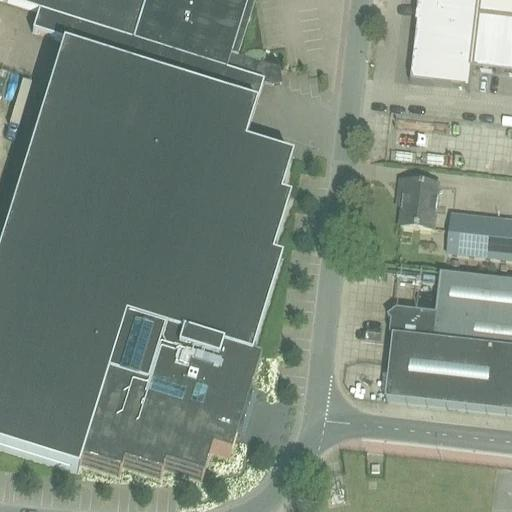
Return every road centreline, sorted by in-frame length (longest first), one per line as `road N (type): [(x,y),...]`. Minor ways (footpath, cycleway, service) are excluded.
road 1 (unclassified): [(312,420),(362,0)]
road 2 (unclassified): [(511,444),(312,420)]
